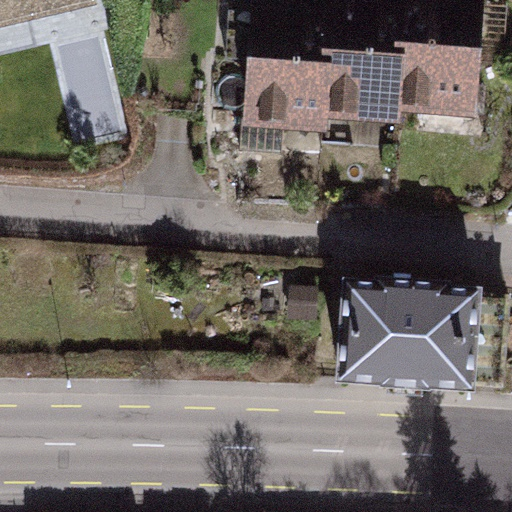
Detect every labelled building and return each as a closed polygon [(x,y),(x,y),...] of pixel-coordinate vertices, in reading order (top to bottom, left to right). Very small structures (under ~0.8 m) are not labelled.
[(0,0),(0,29),(95,9),(92,0),(0,0)] [(397,111),(403,4),(331,0),(330,14),(324,119),(396,123),(397,111)] [(470,115),(476,0),(402,0),(403,4),(397,111),(470,115)] [(324,119),(330,14),(254,10),(248,127),(323,131),(324,119)] [(456,291),(327,284),(322,382),(451,389),(456,291)]
